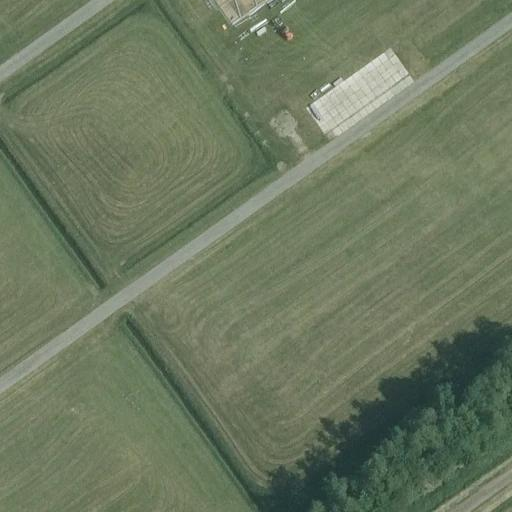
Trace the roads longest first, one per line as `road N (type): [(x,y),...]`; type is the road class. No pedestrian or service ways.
road 1 (track): [(87,322),(222,511)]
road 2 (track): [(0,115),(118,299)]
